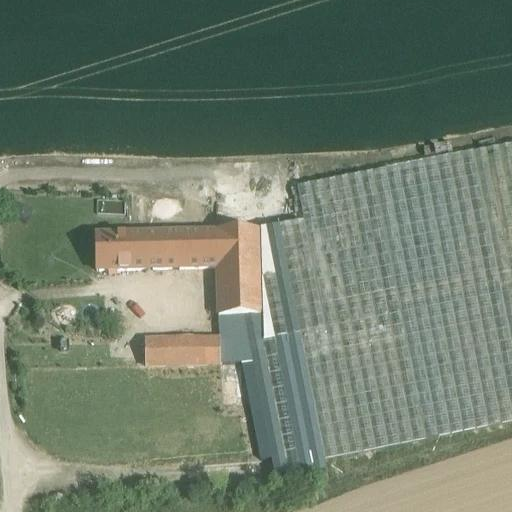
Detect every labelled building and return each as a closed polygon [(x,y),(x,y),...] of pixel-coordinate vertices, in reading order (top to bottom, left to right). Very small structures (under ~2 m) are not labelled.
[(511,150),(299,191),(307,230),(273,236),(282,285),(271,287),(287,370),(310,366),(329,466),(511,430),(511,150)] [(216,234),(147,235),(147,271),(217,269),(218,318),(260,317),(258,232),(216,233),(216,234)] [(147,235),(96,237),(97,272),(147,271),(147,235)] [(269,406),(269,341),(204,342),(205,366),(221,366),(222,407),(269,406)] [(204,342),(144,343),(145,367),(205,366),(204,342)]
